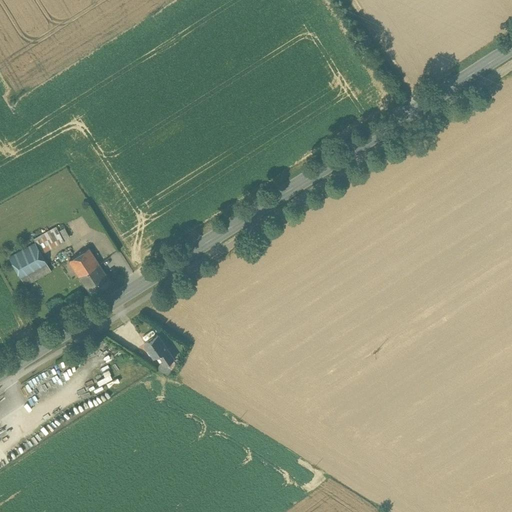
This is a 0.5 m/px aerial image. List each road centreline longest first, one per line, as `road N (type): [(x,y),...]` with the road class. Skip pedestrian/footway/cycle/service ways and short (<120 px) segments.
road 1 (primary): [(511,47),(0,372)]
road 2 (track): [(418,107),(354,0)]
